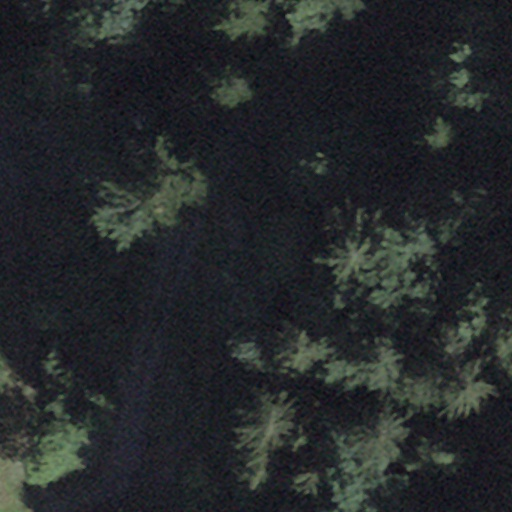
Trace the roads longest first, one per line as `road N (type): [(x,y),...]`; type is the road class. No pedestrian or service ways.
road 1 (track): [(380,0),(331,34),(220,151),(113,482),(82,511)]
road 2 (track): [(20,511),(0,172)]
